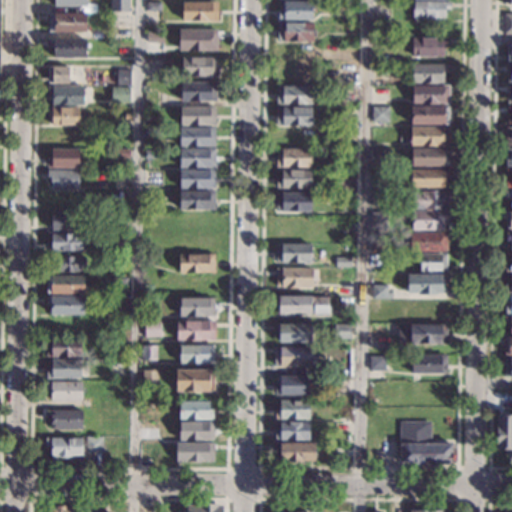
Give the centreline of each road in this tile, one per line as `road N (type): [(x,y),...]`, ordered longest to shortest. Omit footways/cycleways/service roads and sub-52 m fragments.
road 1 (residential): [(243,511),(250,0)]
road 2 (residential): [(473,511),(479,0)]
road 3 (residential): [(14,511),(19,0)]
road 4 (residential): [(511,485),(0,481)]
